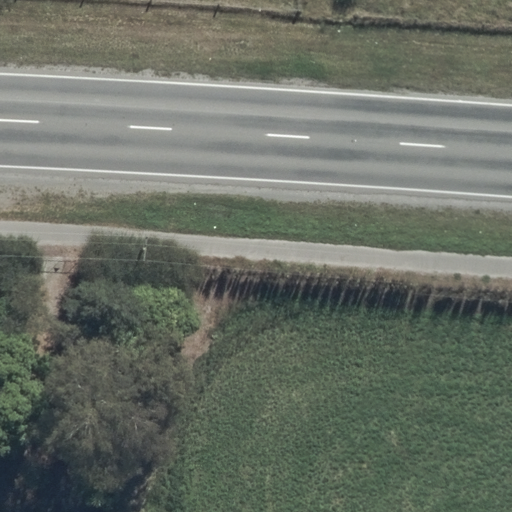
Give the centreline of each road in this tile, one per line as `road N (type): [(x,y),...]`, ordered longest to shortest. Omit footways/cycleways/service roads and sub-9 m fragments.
road 1 (secondary): [(511,157),(0,124)]
road 2 (track): [(63,511),(77,128)]
